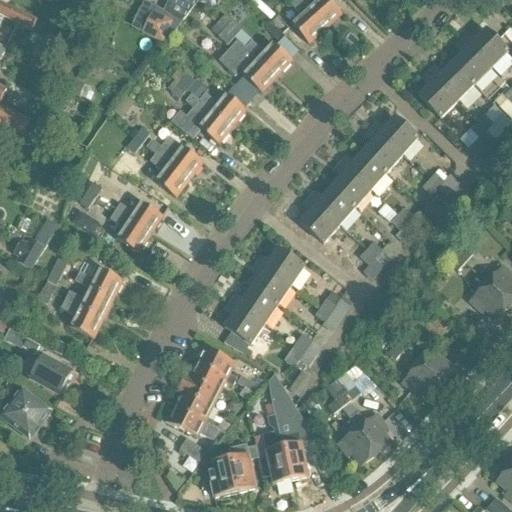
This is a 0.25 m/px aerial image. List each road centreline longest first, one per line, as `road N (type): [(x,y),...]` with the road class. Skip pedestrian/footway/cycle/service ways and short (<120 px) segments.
road 1 (residential): [(95,511),(146,375),(188,295),(295,148),(441,0)]
road 2 (tertiary): [(511,387),(391,511)]
